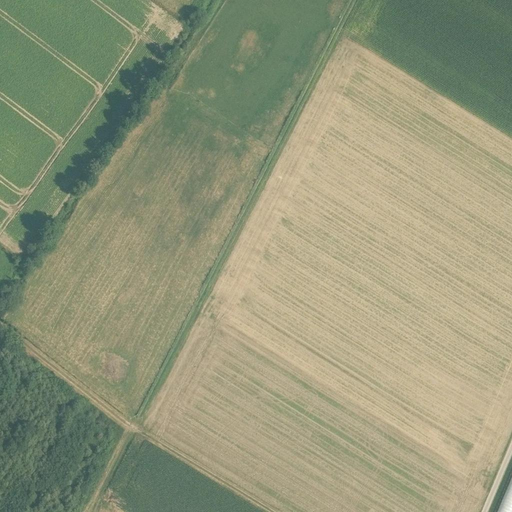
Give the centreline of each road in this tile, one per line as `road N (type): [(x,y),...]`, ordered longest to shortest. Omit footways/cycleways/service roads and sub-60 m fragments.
road 1 (track): [(360,0),(99,511)]
road 2 (track): [(0,329),(139,434),(267,511)]
